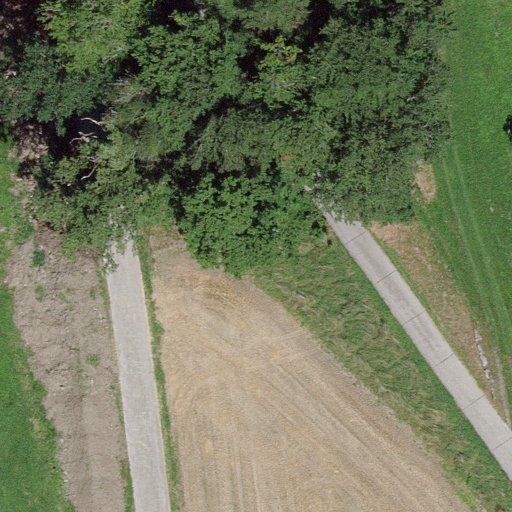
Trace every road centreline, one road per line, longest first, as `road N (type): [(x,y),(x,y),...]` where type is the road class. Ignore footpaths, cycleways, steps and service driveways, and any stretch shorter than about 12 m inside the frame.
road 1 (residential): [(188,0),(511,458)]
road 2 (track): [(82,0),(155,511)]
